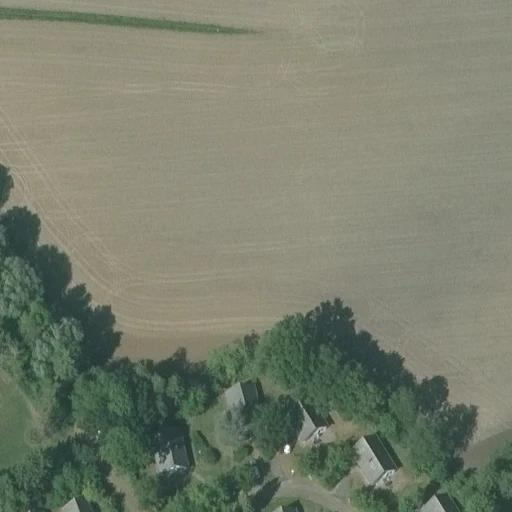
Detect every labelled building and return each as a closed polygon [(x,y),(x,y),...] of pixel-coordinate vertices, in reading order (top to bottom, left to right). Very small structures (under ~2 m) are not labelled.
[(227,399),(236,436),(262,429),(252,392),(227,399)] [(304,446),(326,432),(306,399),(283,413),(304,446)] [(161,478),(186,473),(178,435),(152,441),(161,478)] [(374,442),(352,456),(372,489),(394,475),(374,442)] [(452,511),(446,501),(428,511),(452,511)]
